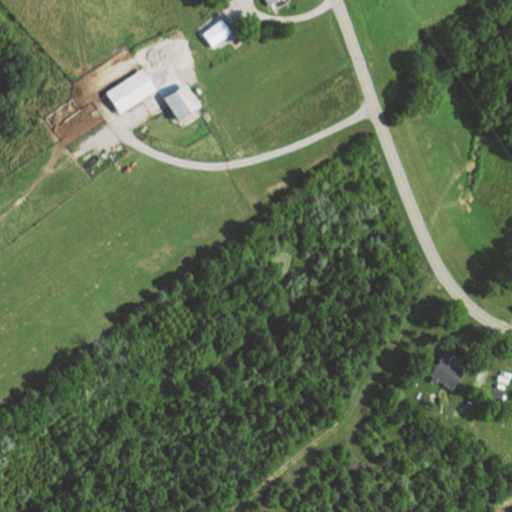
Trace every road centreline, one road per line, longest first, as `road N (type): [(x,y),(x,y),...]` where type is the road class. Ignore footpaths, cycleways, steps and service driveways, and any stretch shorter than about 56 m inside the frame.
road 1 (secondary): [(511,328),(468,305),(436,262),(335,0)]
road 2 (track): [(231,511),(353,407),(443,274)]
road 3 (track): [(0,215),(107,131)]
